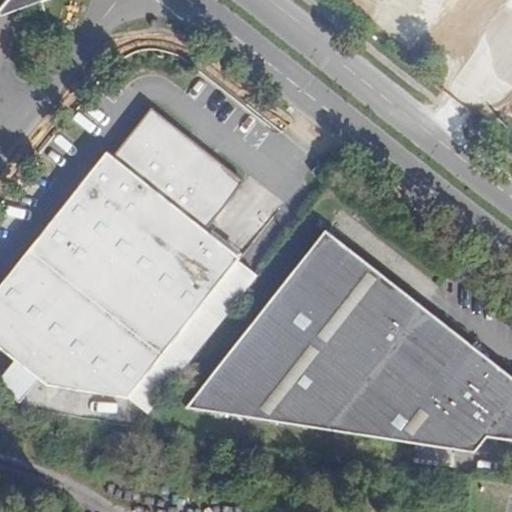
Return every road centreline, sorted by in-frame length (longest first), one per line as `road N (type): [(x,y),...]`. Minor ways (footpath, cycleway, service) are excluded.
road 1 (residential): [(196,0),(511,237)]
road 2 (residential): [(511,203),(249,0)]
road 3 (unclassified): [(120,0),(0,148)]
road 4 (unknown): [(423,137),(511,32)]
road 5 (track): [(0,460),(124,511)]
